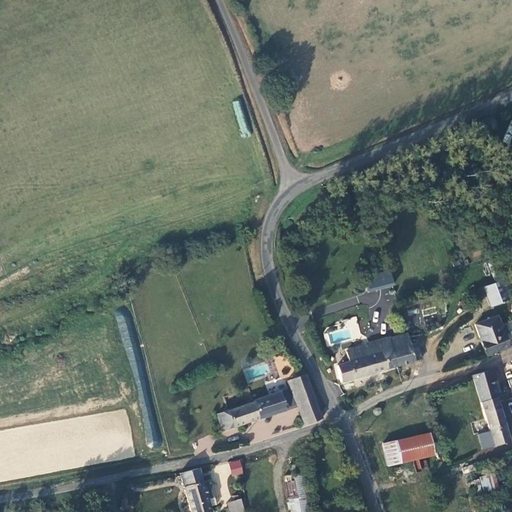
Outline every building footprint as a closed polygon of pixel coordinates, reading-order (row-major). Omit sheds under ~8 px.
[(364,277),(369,292),(395,285),(390,269),(364,277)] [(481,290),(489,309),(509,302),(501,282),(481,290)] [(475,325),(487,356),(510,347),(504,334),(507,333),(503,323),(500,324),(496,317),(475,325)] [(410,344),(407,333),(386,339),(390,351),(395,367),(422,360),(417,343),(410,344)] [(364,344),(364,347),(366,357),(390,351),(386,339),(364,344)] [(341,382),(395,367),(390,351),(366,357),(364,347),(346,352),(349,363),(337,366),(341,382)] [(497,397),(489,371),(472,376),(479,403),(497,397)] [(255,403),(217,415),(223,431),(297,407),(304,425),(322,418),(306,374),(286,380),(291,391),(282,394),(281,392),(254,401),(255,403)] [(479,403),(494,449),(511,443),(511,442),(497,397),(479,403)] [(382,444),(387,465),(432,455),(434,455),(428,434),(382,444)] [(231,475),(243,474),(241,460),(229,461),(231,475)] [(285,476),(290,502),(305,499),(298,465),(290,466),(292,475),(285,476)] [(210,511),(211,511),(199,468),(180,473),(190,511),(210,511)] [(480,475),(480,490),(497,489),(497,475),(480,475)] [(228,503),(230,511),(245,511),(241,499),(228,503)] [(308,511),(305,499),(290,502),(291,511),(308,511)]
